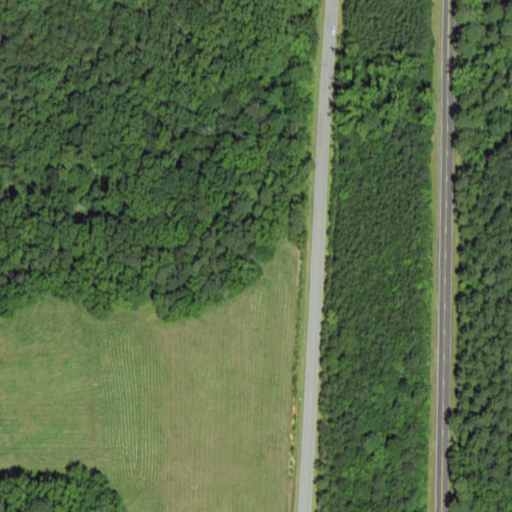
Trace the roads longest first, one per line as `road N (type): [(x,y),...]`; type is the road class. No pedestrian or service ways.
road 1 (residential): [(305,511),(334,0)]
road 2 (residential): [(442,511),(450,0)]
